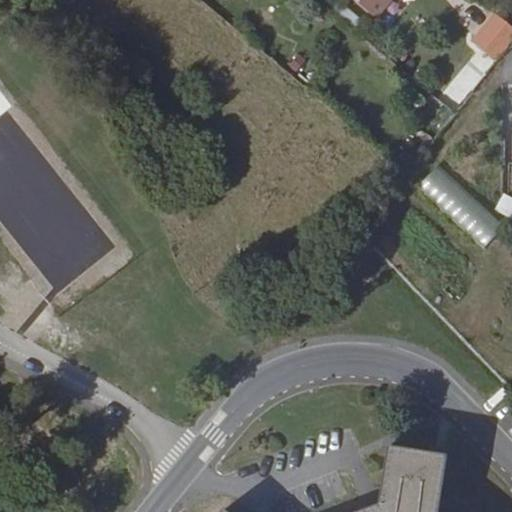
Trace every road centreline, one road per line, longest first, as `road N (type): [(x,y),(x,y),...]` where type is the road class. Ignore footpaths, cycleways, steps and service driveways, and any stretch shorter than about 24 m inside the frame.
road 1 (residential): [(188,462),(252,387),(326,357),(388,361),(439,386),(511,461)]
road 2 (residential): [(188,462),(80,380),(0,335)]
